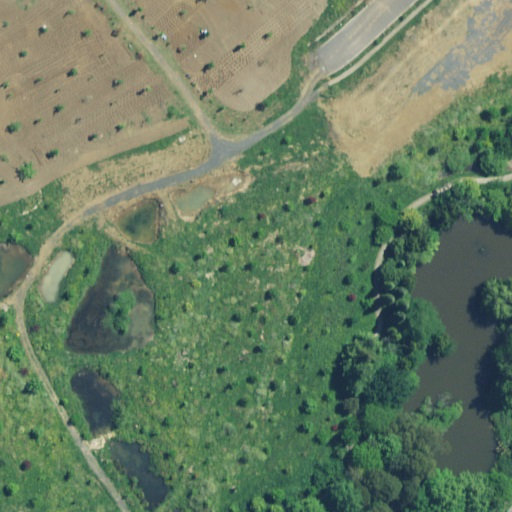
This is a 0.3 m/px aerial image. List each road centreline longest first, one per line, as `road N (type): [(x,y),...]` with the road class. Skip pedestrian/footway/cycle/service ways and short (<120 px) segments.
road 1 (unknown): [(77,0),(99,176),(110,511)]
road 2 (unknown): [(299,73),(99,176)]
